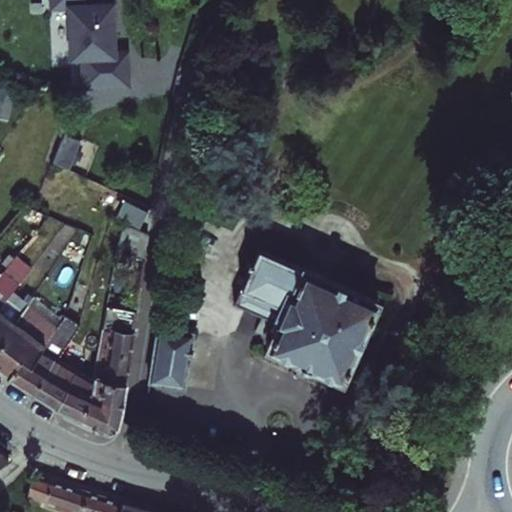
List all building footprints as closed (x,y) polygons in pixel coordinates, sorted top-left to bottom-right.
[(126,87),(126,55),(113,55),(112,0),(52,0),(53,8),(70,7),(71,58),(82,57),(82,87),(126,87)] [(162,135),(168,117),(145,109),(139,126),(162,135)] [(149,209),(126,199),(118,215),(140,227),(149,209)] [(146,258),(149,233),(126,222),(121,246),(146,258)] [(117,244),(111,276),(141,285),(146,258),(117,244)] [(342,378),(378,299),(260,245),(235,301),(272,317),(270,321),(277,324),(268,345),(342,378)] [(0,303),(9,291),(0,283),(0,303)] [(0,335),(24,305),(28,301),(12,288),(9,291),(0,303),(0,335)] [(90,394),(81,414),(103,424),(109,426),(119,423),(123,401),(139,303),(107,297),(93,379),(90,394)] [(57,324),(28,301),(24,305),(54,329),(57,324)] [(54,329),(24,305),(0,335),(0,367),(7,373),(19,353),(31,360),(49,339),(54,329)] [(57,324),(54,329),(49,339),(31,360),(19,353),(7,373),(30,388),(42,369),(49,372),(57,358),(71,337),(80,322),(64,312),(57,324)] [(192,330),(157,325),(149,379),(183,384),(192,330)] [(42,369),(30,388),(52,401),(81,414),(90,394),(93,379),(57,358),(49,372),(42,369)] [(48,476),(29,471),(26,493),(42,498),(48,476)] [(117,511),(121,498),(48,476),(42,498),(80,510),(78,511),(117,511)] [(78,511),(80,510),(42,498),(39,505),(63,511),(78,511)] [(143,511),(145,505),(121,498),(117,511),(143,511)]
